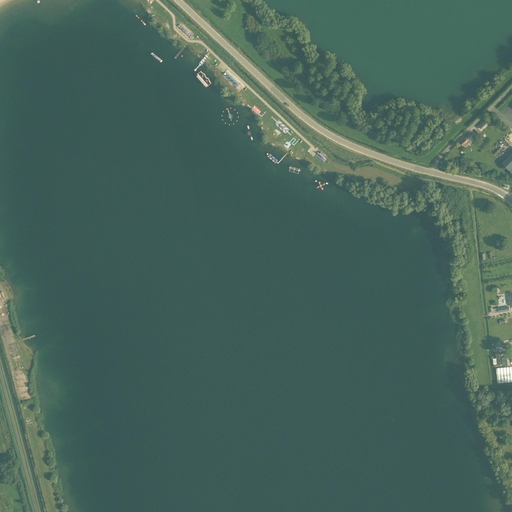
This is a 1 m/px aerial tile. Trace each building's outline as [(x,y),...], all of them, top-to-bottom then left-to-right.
[(471,143),(475,140),(469,133),(460,142),(463,146),(468,141),(471,143)] [(319,151),(316,155),(324,161),(327,157),(319,151)] [(511,152),(502,163),(511,173),(511,152)] [(501,358),(502,357),(502,352),(495,352),(495,358),(492,358),(493,365),(501,365),(501,358)] [(497,383),(511,381),(511,373),(511,367),(496,368),(497,383)]
